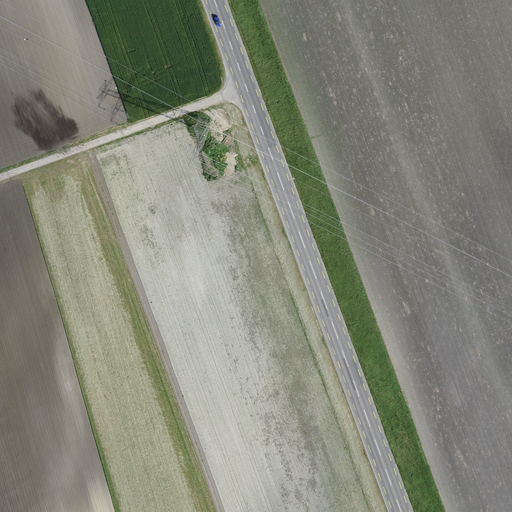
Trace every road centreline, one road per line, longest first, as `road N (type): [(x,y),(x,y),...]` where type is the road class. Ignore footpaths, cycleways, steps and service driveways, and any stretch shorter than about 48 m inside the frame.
road 1 (primary): [(400,511),(214,0)]
road 2 (track): [(246,87),(0,177)]
